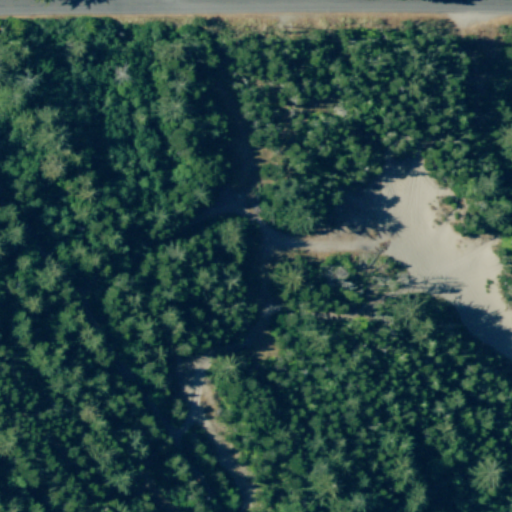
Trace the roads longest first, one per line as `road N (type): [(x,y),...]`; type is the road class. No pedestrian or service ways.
road 1 (residential): [(0,7),(511,5)]
road 2 (residential): [(225,511),(0,187)]
road 3 (residential): [(511,183),(478,115),(463,6)]
